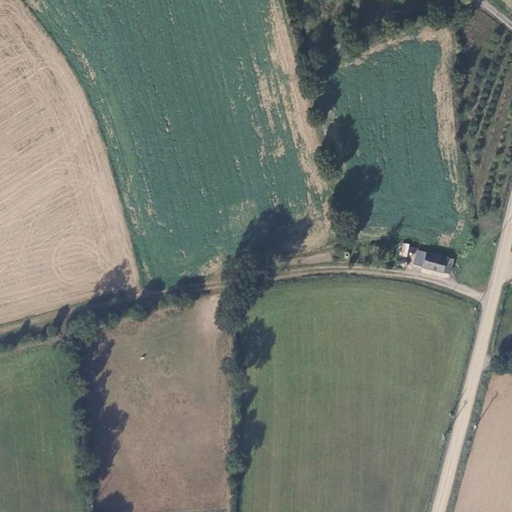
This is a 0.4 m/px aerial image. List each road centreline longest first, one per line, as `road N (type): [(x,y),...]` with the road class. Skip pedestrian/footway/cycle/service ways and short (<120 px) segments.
road 1 (track): [(490,302),(427,277),(357,270),(160,297)]
road 2 (tertiary): [(438,511),(511,213)]
